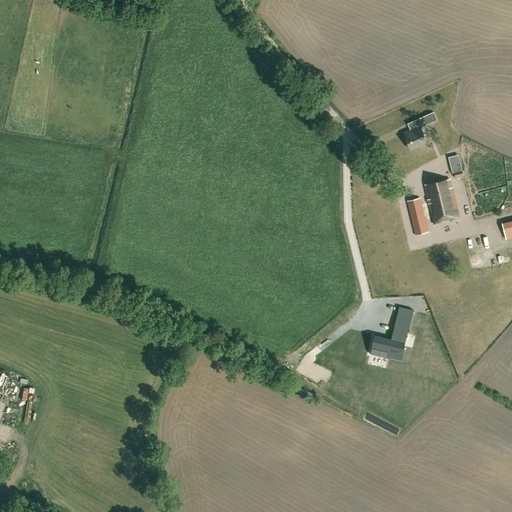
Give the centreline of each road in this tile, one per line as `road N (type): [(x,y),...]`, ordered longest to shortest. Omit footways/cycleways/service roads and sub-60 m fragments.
road 1 (unclassified): [(375,152),(311,93),(241,0)]
road 2 (unknown): [(347,129),(342,216),(362,325)]
